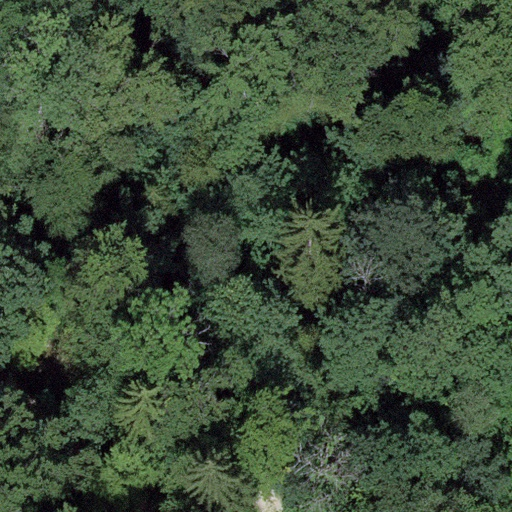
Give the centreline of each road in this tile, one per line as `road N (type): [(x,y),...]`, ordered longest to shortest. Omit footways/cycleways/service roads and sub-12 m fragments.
road 1 (track): [(274,511),(205,397),(111,338),(49,346),(0,378)]
road 2 (track): [(124,511),(0,397)]
road 3 (track): [(511,121),(435,0)]
